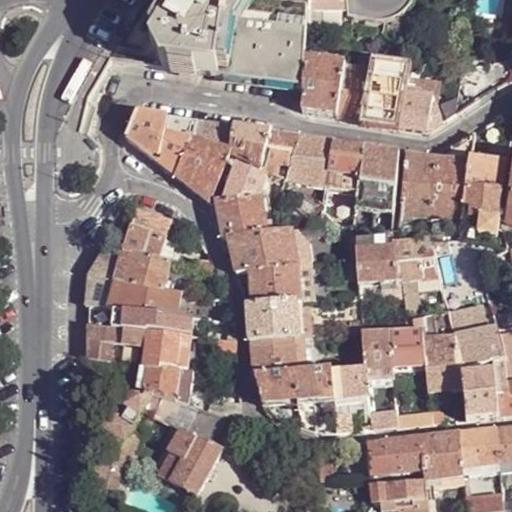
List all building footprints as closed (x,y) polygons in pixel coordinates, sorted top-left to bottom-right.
[(306,39),(306,35),(232,22),(243,2),(244,0),(179,0),(161,33),(152,47),(163,70),(304,93),(304,62),(305,53),(305,48),(306,39)] [(342,0),(309,0),(309,10),(342,11),(342,0)] [(308,19),(308,12),(243,2),(232,22),(306,35),(308,19)] [(314,19),(308,19),(306,35),(306,39),(313,39),(314,19)] [(352,20),(342,19),(342,43),(348,44),(350,28),(352,20)] [(382,25),(352,20),(350,28),(380,34),(382,25)] [(412,30),(382,25),(380,34),(410,39),(412,30)] [(342,43),(337,43),(335,57),(346,59),(348,44),(342,43)] [(344,68),(304,62),(304,93),(303,116),(335,121),(344,68)] [(349,69),(344,68),(335,121),(365,126),(374,74),(349,69)] [(511,73),(511,69),(497,77),(503,88),(510,84),(511,73)] [(404,78),(374,74),(365,126),(396,131),(402,95),(404,78)] [(497,77),(480,85),(485,97),(503,88),(497,77)] [(434,101),(402,95),(396,131),(427,135),(432,108),(434,101)] [(456,103),(442,109),(447,124),(454,118),(456,103)] [(437,109),(432,108),(427,135),(428,135),(442,126),(437,109)] [(168,119),(136,114),(125,140),(159,166),(166,136),(168,119)] [(198,124),(168,119),(166,136),(191,144),(195,145),(198,124)] [(235,129),(198,124),(195,145),(230,156),(232,156),(235,129)] [(270,135),(235,129),(232,156),(232,158),(250,167),(260,171),(270,135)] [(300,140),(270,135),(260,171),(284,183),(287,184),(300,140)] [(191,144),(166,136),(159,166),(177,180),(191,144)] [(470,161),(474,136),(439,159),(439,163),(470,161)] [(335,146),(300,140),(287,184),(290,185),(313,189),(326,191),(329,175),(335,146)] [(195,145),(191,144),(177,180),(211,206),(225,168),(230,156),(195,145)] [(364,151),(335,146),(329,175),(337,176),(360,180),(364,151)] [(493,148),(491,163),(506,164),(506,165),(509,164),(511,149),(493,148)] [(375,152),(364,151),(360,180),(357,197),(355,210),(387,213),(395,213),(400,156),(375,152)] [(250,167),(232,158),(232,156),(230,156),(225,168),(235,173),(246,177),(250,167)] [(435,162),(407,158),(400,218),(412,218),(431,218),(439,163),(435,162)] [(470,161),(439,163),(431,218),(462,219),(462,208),(465,190),(470,161)] [(491,163),(470,161),(465,190),(501,192),(506,165),(506,164),(491,163)] [(235,173),(225,168),(211,206),(212,208),(216,207),(215,205),(225,204),(235,173)] [(246,177),(235,173),(225,204),(260,202),(266,187),(246,177)] [(337,176),(329,175),(326,191),(321,217),(328,222),(334,193),(337,176)] [(360,180),(337,176),(334,193),(357,197),(360,180)] [(326,191),(313,189),(310,206),(321,217),(326,191)] [(501,192),(465,190),(462,208),(469,212),(481,217),(497,219),(501,192)] [(225,204),(215,205),(216,207),(222,242),(228,242),(228,240),(266,238),(265,233),(260,202),(225,204)] [(138,212),(131,235),(166,246),(173,223),(152,216),(138,212)] [(481,217),(469,212),(471,222),(481,220),(481,217)] [(395,213),(387,213),(384,219),(379,221),(377,233),(388,234),(388,235),(393,235),(395,213)] [(497,219),(481,217),(481,220),(479,235),(490,236),(497,236),(500,220),(497,219)] [(412,218),(400,218),(399,227),(411,227),(412,218)] [(131,235),(125,255),(160,264),(166,246),(131,235)] [(317,236),(292,237),(300,271),(325,269),(317,236)] [(266,238),(228,240),(228,242),(237,275),(249,274),(289,271),(300,271),(292,237),(272,238),(266,238)] [(351,243),(345,242),(346,255),(358,255),(358,253),(358,246),(351,243)] [(404,244),(395,245),(396,253),(401,288),(427,286),(424,267),(421,245),(404,246),(404,244)] [(423,245),(421,245),(424,267),(437,265),(432,245),(429,245),(423,245)] [(372,253),(358,253),(358,255),(359,259),(359,267),(360,289),(392,288),(401,288),(396,253),(372,253)] [(495,257),(478,253),(485,277),(499,274),(495,257)] [(160,264),(125,255),(122,256),(114,283),(118,284),(164,291),(165,286),(171,267),(160,264)] [(219,278),(212,264),(205,275),(219,278)] [(351,267),(350,267),(350,272),(351,295),(352,295),(360,295),(360,289),(359,267),(351,267)] [(453,267),(438,270),(447,305),(463,302),(453,267)] [(289,271),(249,274),(252,308),(291,305),(289,271)] [(300,271),(289,271),(291,305),(296,305),(303,305),(300,271)] [(164,291),(118,284),(114,299),(123,302),(118,312),(138,316),(138,313),(148,315),(176,318),(180,294),(178,294),(164,291)] [(403,301),(401,288),(392,288),(392,302),(403,301)] [(114,299),(110,311),(118,312),(123,302),(114,299)] [(232,309),(231,303),(212,299),(212,306),(232,309)] [(252,308),(247,308),(249,344),(251,344),(251,343),(294,341),(299,340),(296,305),(291,305),(252,308)] [(303,305),(296,305),(299,340),(301,340),(311,340),(309,305),(303,305)] [(106,311),(87,308),(87,327),(138,334),(138,316),(118,312),(110,311),(106,311)] [(459,314),(450,315),(450,317),(453,326),(462,324),(459,314)] [(195,321),(176,318),(148,315),(146,337),(192,341),(195,341),(203,342),(204,334),(194,333),(195,321)] [(427,321),(408,324),(408,326),(409,334),(427,334),(428,334),(427,321)] [(511,323),(497,325),(498,330),(506,362),(507,368),(507,373),(508,376),(511,375),(511,323)] [(371,326),(363,326),(363,329),(364,337),(392,335),(390,327),(390,325),(371,326)] [(408,326),(390,327),(392,335),(409,334),(408,326)] [(145,350),(146,337),(138,334),(87,327),(88,362),(109,365),(111,346),(145,350)] [(350,329),(346,329),(346,337),(364,337),(363,329),(350,329)] [(498,330),(456,338),(456,339),(464,370),(491,365),(506,362),(498,330)] [(235,344),(235,335),(204,334),(203,342),(216,344),(235,344)] [(409,334),(392,335),(394,370),(429,368),(427,341),(427,334),(409,334)] [(392,335),(364,337),(366,356),(367,371),(368,383),(395,381),(394,370),(392,335)] [(192,341),(146,337),(145,350),(143,370),(189,376),(192,341)] [(456,339),(427,341),(429,368),(430,381),(430,387),(431,396),(466,392),(465,376),(464,370),(456,339)] [(299,340),(294,341),(298,375),(306,375),(301,340),(299,340)] [(251,343),(251,344),(254,378),(297,375),(298,375),(294,341),(251,343)] [(237,356),(235,344),(216,344),(217,355),(237,356)] [(366,356),(351,356),(353,372),(367,371),(366,356)] [(506,362),(491,365),(491,374),(496,374),(501,373),(501,368),(507,368),(506,362)] [(429,368),(394,370),(395,381),(395,382),(422,381),(430,381),(429,368)] [(189,376),(143,370),(140,393),(150,400),(151,398),(161,402),(190,411),(194,377),(189,376)] [(353,372),(333,373),(335,401),(369,398),(368,383),(367,371),(353,372)] [(298,375),(297,375),(299,404),(316,402),(335,401),(333,373),(306,375),(298,375)] [(501,373),(496,374),(500,420),(511,419),(509,387),(508,376),(507,373),(501,373)] [(491,374),(465,376),(466,392),(468,423),(500,420),(496,374),(491,374)] [(297,375),(254,378),(263,406),(299,404),(297,375)] [(151,398),(150,400),(140,419),(154,422),(161,402),(151,398)] [(369,398),(335,401),(335,411),(370,408),(369,398)] [(396,400),(387,401),(388,409),(397,409),(396,400)] [(242,427),(241,406),(234,407),(214,402),(211,406),(208,417),(242,428),(242,427)] [(316,402),(299,404),(300,414),(315,413),(317,413),(316,402)] [(388,409),(371,411),(371,426),(372,432),(398,430),(397,412),(397,409),(388,409)] [(407,411),(397,412),(398,430),(408,429),(407,411)] [(443,412),(432,413),(433,426),(444,425),(443,412)] [(315,413),(300,414),(300,420),(301,430),(308,432),(317,434),(315,413)] [(351,421),(336,422),(336,425),(336,429),(337,435),(351,434),(351,421)] [(511,432),(495,434),(500,468),(507,467),(511,466),(511,432)] [(169,457),(171,459),(182,464),(170,487),(197,500),(222,453),(195,439),(194,441),(180,434),(169,457)] [(495,434),(459,438),(463,472),(500,468),(495,434)] [(139,443),(130,437),(113,468),(108,487),(118,490),(124,471),(139,443)] [(459,438),(419,442),(424,474),(425,485),(463,480),(463,472),(459,438)] [(419,442),(368,447),(372,480),(424,474),(419,442)] [(333,452),(320,452),(322,485),(335,484),(333,452)] [(182,464),(171,459),(161,482),(170,487),(182,464)] [(463,472),(463,480),(474,479),(500,476),(500,468),(463,472)] [(474,479),(463,480),(463,489),(465,503),(476,501),(474,479)] [(463,480),(425,485),(428,504),(436,503),(435,492),(463,489),(463,480)] [(407,509),(407,511),(428,511),(428,504),(425,485),(403,487),(396,487),(373,489),(372,490),(371,490),(374,511),(407,509)] [(476,501),(465,503),(466,511),(503,511),(502,506),(502,499),(476,501)] [(428,504),(428,511),(438,511),(438,503),(436,503),(428,504)]
